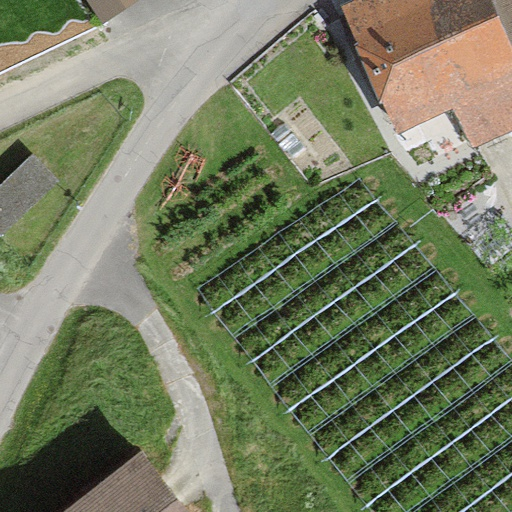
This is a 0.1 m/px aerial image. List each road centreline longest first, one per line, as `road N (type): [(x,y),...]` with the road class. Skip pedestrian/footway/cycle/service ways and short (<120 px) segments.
road 1 (residential): [(19,346),(228,11)]
road 2 (residential): [(228,11),(0,113)]
